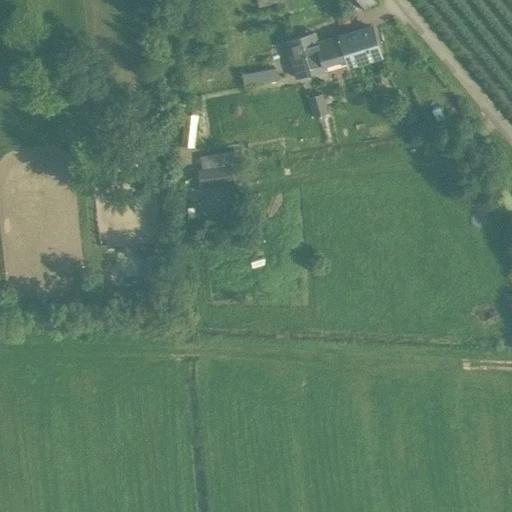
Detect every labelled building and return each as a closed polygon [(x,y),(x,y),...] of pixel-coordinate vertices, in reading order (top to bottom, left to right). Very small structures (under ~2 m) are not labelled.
[(324,65),(347,58),(349,65),(381,56),(373,28),(311,46),(308,36),(287,42),(297,77),(326,69),(324,65)] [(242,72),(245,86),(262,83),(278,80),(277,73),(276,65),(259,68),(242,72)] [(324,93),(308,98),(314,117),(330,113),(324,93)] [(146,149),(112,156),(115,172),(149,164),(146,149)] [(201,188),(234,182),(231,164),(198,170),(201,188)] [(167,309),(166,302),(164,255),(146,256),(149,310),(167,309)] [(146,310),(146,306),(145,289),(115,290),(116,311),(146,310)]
